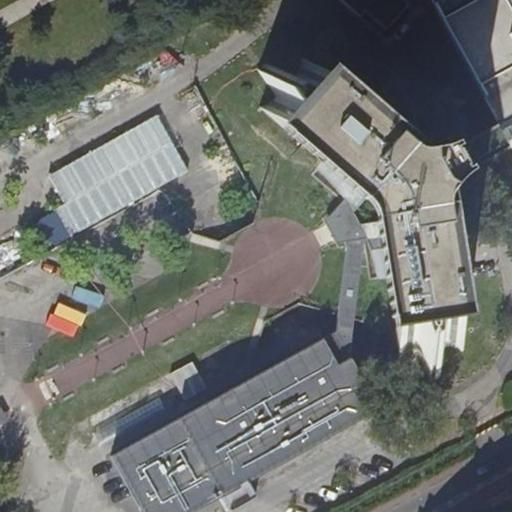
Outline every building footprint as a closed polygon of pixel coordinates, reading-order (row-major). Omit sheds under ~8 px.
[(511,0),(431,0),(498,121),(511,145),(511,0)] [(376,212),(378,241),(395,357),(414,356),(427,378),(431,382),(437,380),(438,378),(439,352),(452,350),(461,349),(453,298),(441,215),(441,207),(443,201),(445,195),(449,188),(452,184),(457,180),(463,176),(449,149),(435,155),(426,155),(413,154),(403,149),(381,129),(304,58),(297,65),(292,72),(272,63),(268,63),(265,64),(260,67),(253,72),(255,78),(268,95),(256,110),(321,166),(337,180),(376,212)] [(164,115),(54,179),(71,208),(35,229),(54,262),(200,177),(164,115)] [(511,145),(498,121),(449,149),(463,176),(468,172),(511,148),(511,145)] [(112,458),(141,511),(226,511),(386,423),(336,335),(335,334),(112,458)]
